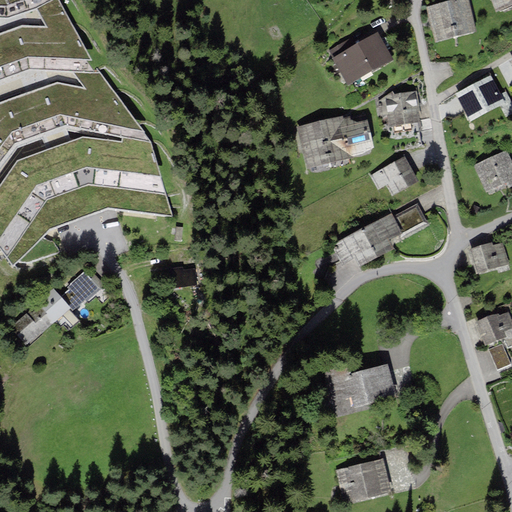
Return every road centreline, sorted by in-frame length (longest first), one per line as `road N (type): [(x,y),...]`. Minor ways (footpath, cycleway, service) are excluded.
road 1 (unclassified): [(190,511),(219,502),(237,438),(304,331),(380,267),(448,268)]
road 2 (unclassified): [(90,228),(147,347),(174,485),(190,511)]
road 3 (residential): [(505,465),(448,268)]
road 4 (residential): [(463,242),(432,101)]
